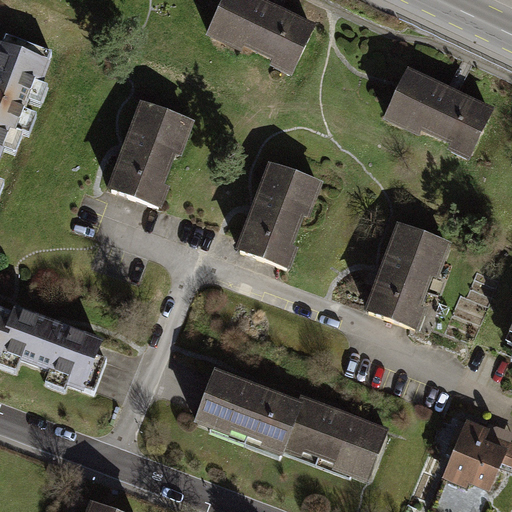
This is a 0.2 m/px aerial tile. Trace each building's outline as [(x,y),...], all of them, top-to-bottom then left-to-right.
[(228,0),(208,45),(295,85),(317,36),(239,0),(228,0)] [(65,56),(1,32),(0,35),(0,125),(20,133),(31,138),(65,56)] [(383,118),(470,159),(493,109),(406,68),(383,118)] [(197,127),(141,107),(110,194),(164,215),(197,127)] [(15,145),(20,133),(0,125),(0,201),(24,148),(15,145)] [(240,255),(297,274),(327,186),(270,167),(240,255)] [(450,250),(404,234),(373,321),(418,337),(450,250)] [(11,307),(8,314),(2,330),(7,332),(0,350),(0,351),(68,378),(66,383),(81,389),(100,341),(11,307)] [(376,483),(393,435),(220,374),(203,422),(376,483)] [(511,444),(474,427),(450,481),(505,507),(511,492),(511,444)]
